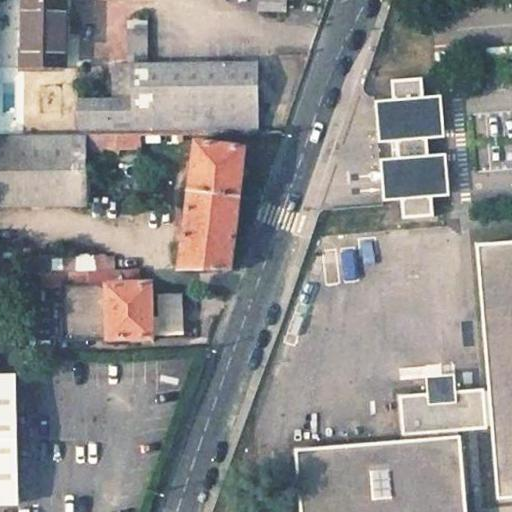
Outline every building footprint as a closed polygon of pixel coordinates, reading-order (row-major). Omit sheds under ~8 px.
[(66,0),(26,0),(25,64),(66,65),(66,0)] [(286,0),(260,0),(259,10),(286,11),(286,0)] [(130,21),(129,62),(150,62),(151,21),(130,21)] [(258,133),(257,63),(133,63),(132,98),(82,99),(81,135),(84,135),(89,135),(101,135),(121,135),(183,134),(258,133)] [(388,106),(418,104),(418,100),(416,82),(386,84),(388,103),(388,106)] [(388,103),(370,105),(370,109),(371,118),(374,147),(392,145),(392,143),(422,140),(422,142),(440,141),(438,114),(436,99),(418,100),(418,104),(388,106),(388,103)] [(0,136),(33,136),(33,119),(6,119),(6,123),(0,123),(0,136)] [(121,149),(142,148),(142,142),(152,142),(152,140),(183,140),(183,134),(121,135),(121,149)] [(0,203),(86,201),(84,135),(81,135),(33,136),(0,136),(0,203)] [(89,135),(89,152),(101,152),(101,135),(89,135)] [(101,152),(121,151),(121,149),(121,135),(101,135),(101,152)] [(394,164),(423,162),(423,159),(422,142),(422,140),(392,143),(392,145),(393,161),(394,164)] [(246,148),(198,141),(179,269),(232,269),(235,238),(241,183),(246,148)] [(393,161),(375,163),(377,182),(379,205),(397,204),(397,201),(427,198),(427,201),(446,199),(443,177),(442,157),(423,159),(423,162),(394,164),(393,161)] [(427,198),(397,201),(397,204),(399,223),(429,220),(427,201),(427,198)] [(464,511),(458,440),(456,440),(455,435),(485,432),(484,430),(489,430),(496,504),(511,502),(511,244),(473,249),(486,394),(481,395),(481,392),(396,400),(400,440),(402,440),(402,445),(292,455),(297,511),(464,511)] [(98,254),(25,256),(24,259),(22,274),(58,273),(99,272),(98,256),(98,254)] [(24,259),(13,259),(13,274),(22,274),(24,259)] [(58,273),(58,285),(70,285),(108,284),(140,283),(140,271),(106,272),(99,272),(58,273)] [(108,284),(109,338),(153,337),(153,283),(141,283),(140,283),(108,284)] [(71,349),(70,285),(58,285),(59,349),(71,349)] [(17,376),(0,376),(0,502),(20,502),(17,376)]
